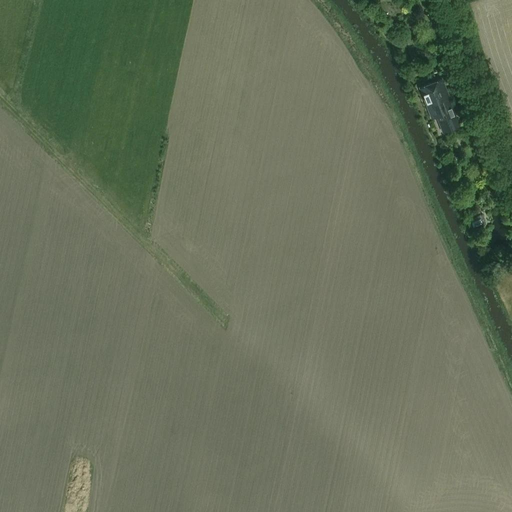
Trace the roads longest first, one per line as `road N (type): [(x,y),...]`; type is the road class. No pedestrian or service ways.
road 1 (track): [(0,97),(227,324)]
road 2 (unclassified): [(511,176),(444,0)]
